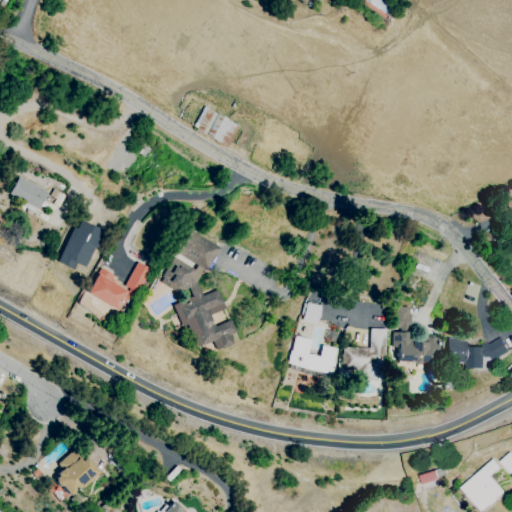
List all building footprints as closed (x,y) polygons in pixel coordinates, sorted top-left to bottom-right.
[(227,148),(238,126),(203,107),(192,129),(227,148)] [(45,192),(16,176),(6,194),(36,210),(45,192)] [(61,259),(74,265),(79,250),(86,253),(89,245),(94,247),(101,230),(75,220),(61,259)] [(219,248),(188,230),(174,253),(197,266),(191,268),(172,257),(158,281),(175,291),(188,287),(191,297),(171,304),(179,327),(186,325),(193,347),(211,342),(214,350),(232,345),(229,335),(234,333),(230,320),(213,326),(209,315),(224,310),(217,290),(200,296),(196,281),(201,271),(206,270),(219,248)] [(150,270),(136,262),(123,286),(137,294),(150,270)] [(109,283),(113,276),(98,268),(85,294),(115,309),(119,301),(125,304),(130,293),(109,283)] [(315,324),(319,306),(304,303),(300,321),(315,324)] [(407,308),(391,307),(390,329),(407,329),(407,308)] [(382,329),(368,328),(368,348),(341,348),(341,371),(355,372),(355,380),(380,380),(382,329)] [(390,332),(390,353),(396,353),(396,363),(433,362),(433,337),(423,337),(423,342),(408,342),(408,332),(390,332)] [(287,366),(331,373),(335,348),(320,346),(318,356),(306,354),(309,339),(291,337),(287,366)] [(446,363),(463,363),(463,368),(475,368),(475,358),(503,358),(503,342),(446,342),(446,363)] [(71,498),(102,473),(89,459),(85,463),(72,448),(52,465),(59,472),(57,474),(60,478),(56,481),(62,488),(63,487),(71,498)] [(511,454),(511,473),(511,475),(499,463),(510,452),(511,454)] [(487,511),(483,511),(462,488),(492,460),(500,468),(491,477),(506,495),(487,511)] [(436,481),(435,471),(417,474),(419,484),(436,481)] [(183,511),(186,509),(177,500),(166,511),(183,511)]
